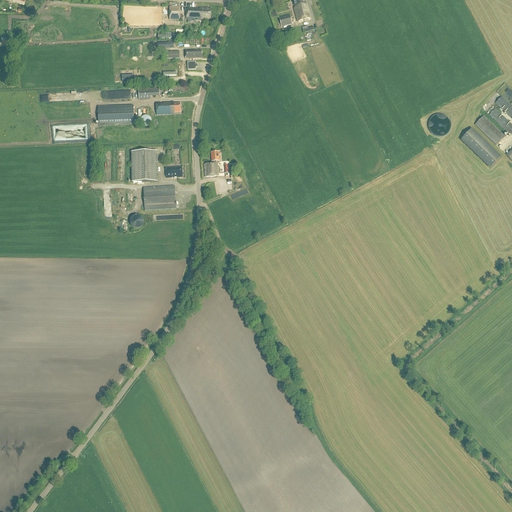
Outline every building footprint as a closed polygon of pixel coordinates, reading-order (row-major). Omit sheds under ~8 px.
[(306,6),(304,0),(295,0),(293,1),(295,9),(294,9),(298,23),(310,19),(307,5),(306,6)] [(180,21),(180,8),(169,8),(169,21),(180,21)] [(187,10),(187,20),(188,20),(188,23),(201,20),(211,20),(211,9),(200,9),(200,11),(197,11),(197,10),(187,10)] [(281,27),(292,24),(290,15),(279,18),(281,27)] [(193,52),(193,51),(186,51),(186,59),(202,59),(202,52),(193,52)] [(188,71),(196,70),(196,63),(188,63),(188,71)] [(187,64),(179,64),(179,72),(187,72),(187,64)] [(139,101),(150,101),(150,98),(160,97),(160,92),(159,89),(138,90),(139,101)] [(511,107),(501,97),(495,104),(511,119),(511,107)] [(172,105),(172,104),(164,104),(164,106),(161,106),(161,105),(157,105),(157,117),(175,116),(175,114),(181,113),(181,105),(172,105)] [(511,136),(511,135),(511,125),(493,107),(487,114),(511,136)] [(100,127),(135,126),(134,108),(99,109),(100,127)] [(145,128),(146,128),(147,128),(148,127),(149,127),(150,126),(151,125),(151,124),(152,123),(152,122),(152,121),(151,120),(151,119),(150,118),(149,117),(148,117),(147,116),(146,116),(145,116),(144,116),(143,117),(142,118),(141,118),(141,119),(140,120),(140,121),(140,122),(140,123),(140,124),(141,125),(141,126),(142,126),(143,127),(144,128),(145,128)] [(497,147),(505,137),(484,116),(475,126),(497,147)] [(460,141),(490,170),(501,158),(471,130),(460,141)] [(132,183),(158,183),(157,153),(132,153),(132,183)] [(218,177),(217,163),(219,163),(219,153),(210,154),(211,165),(204,165),(204,172),(205,172),(205,178),(218,177)] [(508,154),(501,161),(504,164),(511,157),(508,154)] [(183,178),(182,168),(167,169),(167,179),(175,179),(175,178),(178,178),(178,179),(183,178)] [(144,212),(177,210),(175,187),(143,189),(144,212)] [(137,230),(138,230),(139,230),(140,230),(141,229),(142,228),(143,227),(143,226),(144,225),(144,224),(144,223),(144,222),(144,221),(143,220),(143,219),(142,219),(141,218),(141,217),(140,217),(139,217),(138,216),(137,216),(136,217),(135,217),(134,217),(133,218),(132,219),(131,220),(131,221),(130,222),(130,223),(130,224),(131,225),(131,226),(132,227),(132,228),(133,229),(134,229),(135,230),(136,230),(137,230)]
